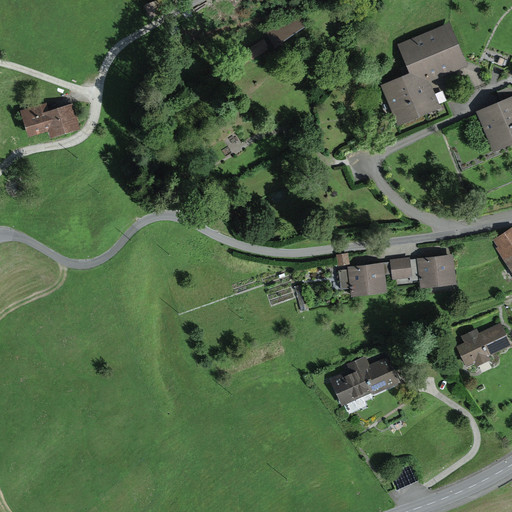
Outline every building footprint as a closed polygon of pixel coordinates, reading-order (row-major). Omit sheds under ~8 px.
[(409,71),(382,82),(397,120),(434,104),(422,76),(462,59),(447,24),(398,45),(409,71)] [(511,95),(476,110),(491,147),(511,138),(511,95)] [(45,104),(22,111),(29,135),(50,129),(52,136),(77,129),(71,108),(48,115),(45,104)] [(511,226),(494,237),(511,270),(511,226)] [(450,258),(420,261),(422,286),(453,283),(450,258)] [(381,266),(351,270),(354,294),(384,290),(381,266)] [(459,347),(466,365),(476,361),(478,365),(489,360),(487,354),(508,345),(500,326),(477,335),(476,332),(464,337),(466,344),(459,347)] [(352,372),(333,380),(343,404),(372,391),(373,393),(397,383),(387,359),(369,367),(365,360),(349,366),(352,372)]
